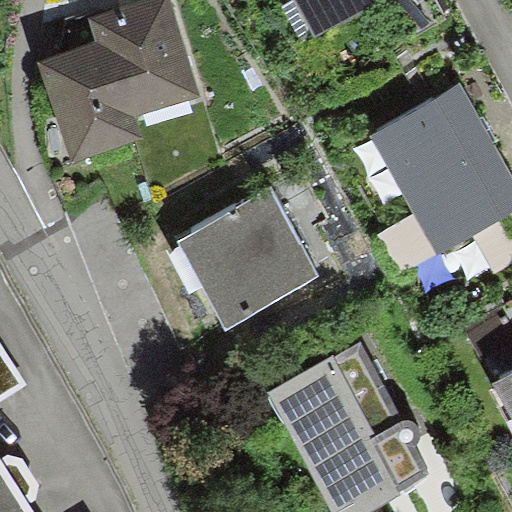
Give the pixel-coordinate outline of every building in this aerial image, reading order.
[(106,44),(51,62),(78,146),(130,129),(123,106),(190,84),(162,0),(161,0),(99,21),(106,44)] [(304,0),(319,29),(373,0),(304,0)] [(511,154),(455,52),(374,96),(450,232),(511,197),(511,154)] [(258,145),(148,201),(210,322),(320,265),(258,145)] [(511,369),(511,321),(483,338),(503,375),(511,369)] [(340,335),(257,371),(317,511),(354,511),(440,475),(409,403),(375,417),(340,335)] [(0,511),(41,511),(0,446),(0,391),(18,381),(0,351),(0,511)] [(511,372),(491,384),(511,420),(511,372)]
